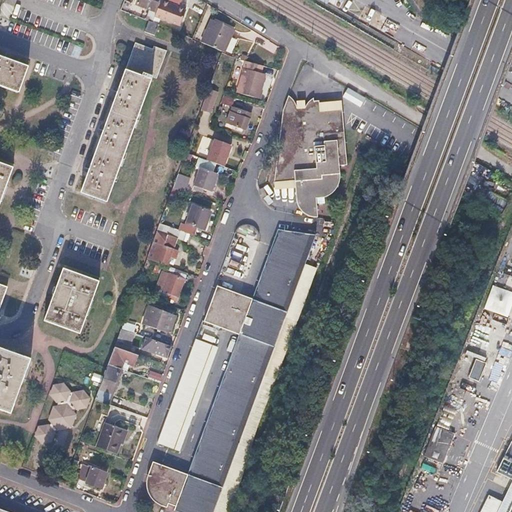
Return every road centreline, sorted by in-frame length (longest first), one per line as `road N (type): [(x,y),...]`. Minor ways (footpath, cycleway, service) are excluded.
road 1 (motorway): [(490,0),(300,511)]
road 2 (motorway): [(324,511),(511,7)]
road 3 (residential): [(298,48),(125,511)]
road 4 (residential): [(0,333),(25,324),(49,256),(48,219),(98,75)]
